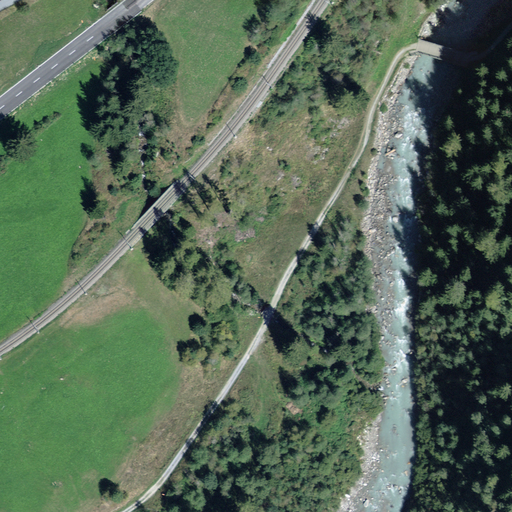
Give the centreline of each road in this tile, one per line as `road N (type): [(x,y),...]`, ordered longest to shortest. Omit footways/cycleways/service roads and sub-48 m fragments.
road 1 (track): [(511,20),(475,59),(402,50),(362,144),(234,377),(151,494),(126,511)]
road 2 (primary): [(136,0),(0,107)]
